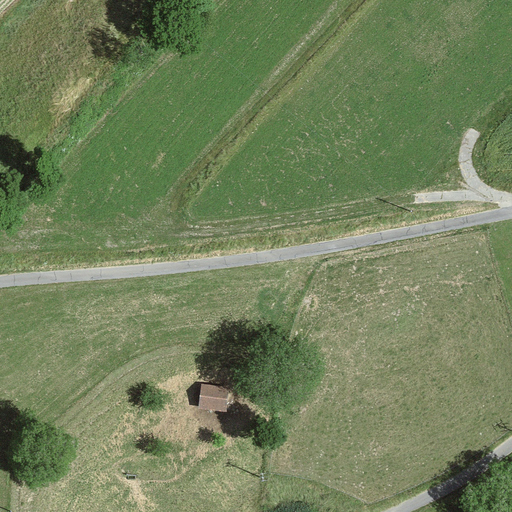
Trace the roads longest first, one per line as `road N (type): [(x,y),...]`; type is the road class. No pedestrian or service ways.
road 1 (residential): [(511,208),(339,240),(0,280)]
road 2 (residential): [(511,435),(455,478),(383,511)]
